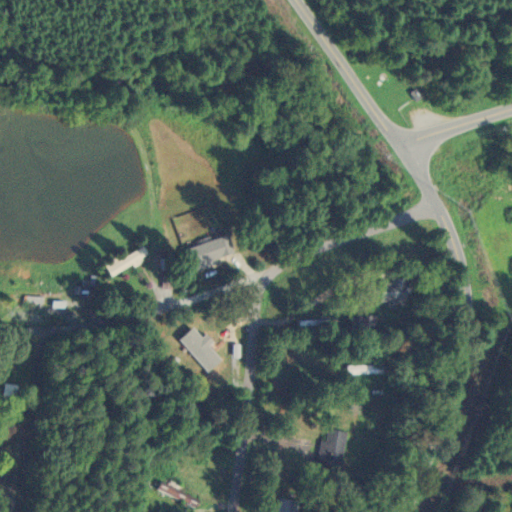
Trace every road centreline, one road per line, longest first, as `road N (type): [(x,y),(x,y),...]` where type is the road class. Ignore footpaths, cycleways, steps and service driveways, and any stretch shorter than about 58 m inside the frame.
road 1 (residential): [(405,511),(455,389),(466,328),(462,274),(416,168),(294,0)]
road 2 (residential): [(62,511),(74,341),(129,328),(437,205)]
road 3 (residential): [(236,511),(262,276)]
road 4 (residential): [(396,143),(511,109)]
